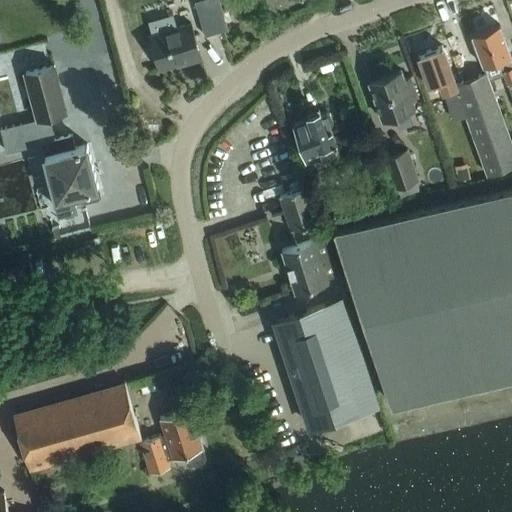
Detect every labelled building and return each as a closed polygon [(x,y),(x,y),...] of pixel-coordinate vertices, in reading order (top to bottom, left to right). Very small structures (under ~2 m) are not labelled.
[(198,0),(195,1),(205,36),(228,29),(219,0),(198,0)] [(150,34),(160,67),(186,59),(187,62),(201,57),(190,21),(150,34)] [(511,57),(499,23),(472,33),(479,52),(484,65),(500,59),(511,90),(511,57)] [(142,48),(152,45),(147,28),(136,32),(142,48)] [(355,34),(341,39),(345,50),(359,44),(355,34)] [(456,81),(442,44),(418,53),(429,84),(440,80),(454,117),(466,113),(487,172),(511,163),(511,140),(486,70),(456,81)] [(54,137),(48,114),(66,109),(54,63),(25,70),(37,117),(0,127),(6,150),(41,141),(59,208),(98,198),(100,194),(87,142),(75,145),(72,132),(54,137)] [(404,76),(401,68),(369,79),(382,117),(414,106),(411,97),(417,95),(416,93),(410,74),(404,76)] [(423,109),(446,99),(441,88),(418,98),(423,109)] [(320,112),(319,106),(317,107),(318,108),(309,112),(308,110),(307,111),(309,117),(294,122),(306,157),(322,151),(323,153),(338,147),(329,124),(330,124),(332,120),(330,112),(326,110),(320,112)] [(393,187),(419,178),(408,146),(382,155),(393,187)] [(279,194),(288,220),(307,215),(309,222),(319,219),(307,185),(279,194)] [(511,185),(353,221),(334,227),(391,402),(423,394),(511,373),(511,185)] [(307,215),(288,220),(291,228),(309,222),(307,215)] [(295,289),(328,278),(327,275),(336,272),(324,234),(282,248),(295,289)] [(379,402),(344,297),(325,303),(324,302),(276,318),(311,424),(379,402)] [(30,467),(121,441),(140,435),(124,379),(14,411),(30,467)] [(205,454),(201,445),(203,445),(189,405),(160,415),(165,431),(141,439),(151,470),(170,464),(168,456),(185,451),(187,460),(190,461),(203,457),(205,454)] [(106,453),(122,449),(120,442),(104,447),(106,453)] [(8,511),(3,491),(0,491),(0,511),(8,511)]
